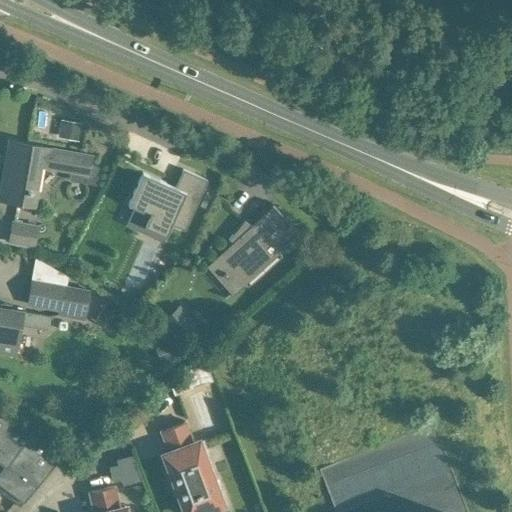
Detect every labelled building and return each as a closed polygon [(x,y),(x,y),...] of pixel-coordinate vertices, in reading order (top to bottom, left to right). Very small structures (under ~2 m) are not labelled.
[(61,119),(57,137),(80,142),(84,123),(61,119)] [(7,185),(2,184),(0,194),(0,198),(33,205),(40,165),(88,174),(91,155),(10,140),(6,160),(11,161),(7,185)] [(142,172),(128,204),(148,214),(148,215),(150,215),(145,225),(155,230),(166,235),(171,224),(185,230),(208,180),(183,169),(175,187),(166,183),(142,172)] [(277,251),(298,232),(272,203),(271,204),(273,206),(261,217),(264,220),(255,228),(244,220),(228,239),(233,243),(215,260),(224,271),(222,272),(225,276),(235,286),(224,297),(225,298),(239,285),(277,251)] [(13,222),(9,241),(33,246),(37,226),(13,222)] [(88,288),(67,284),(31,277),(26,306),(58,311),(58,315),(84,319),(88,288)] [(110,329),(122,309),(108,300),(95,320),(110,329)] [(0,306),(0,353),(17,356),(18,351),(22,324),(47,328),(49,315),(0,306)] [(186,320),(176,308),(164,319),(180,337),(189,329),(183,323),(186,320)] [(202,383),(211,379),(203,357),(195,365),(202,383)] [(175,393),(186,389),(182,377),(172,386),(175,393)] [(0,488),(20,504),(58,455),(30,433),(0,411),(0,488)] [(164,454),(186,511),(219,511),(217,506),(221,505),(197,441),(193,443),(185,421),(160,430),(169,452),(164,454)] [(468,511),(435,425),(320,469),(335,511),(343,511),(352,509),(353,511),(468,511)] [(122,464),(110,467),(113,480),(125,477),(126,483),(139,479),(131,456),(120,458),(122,464)] [(125,511),(124,507),(120,508),(114,485),(89,492),(93,511),(125,511)]
